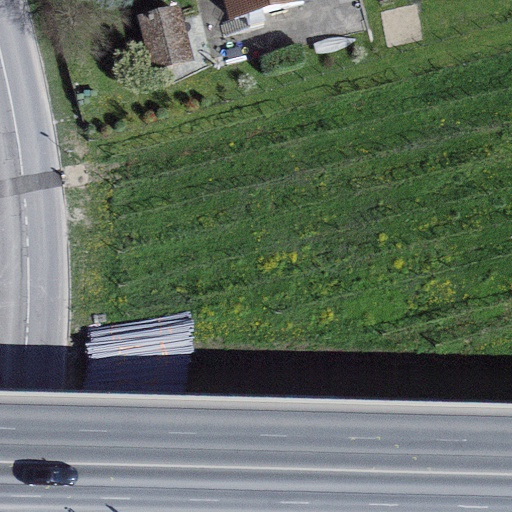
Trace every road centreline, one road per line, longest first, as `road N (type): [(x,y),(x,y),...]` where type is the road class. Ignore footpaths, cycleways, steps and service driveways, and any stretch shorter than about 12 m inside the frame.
road 1 (primary): [(511,475),(0,462)]
road 2 (primary): [(0,481),(20,395),(28,294),(18,141),(0,53)]
